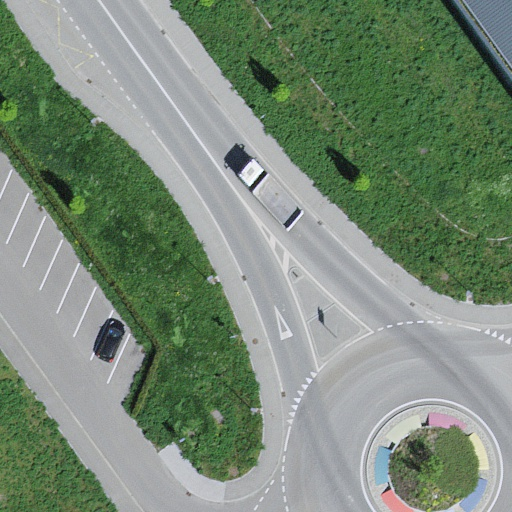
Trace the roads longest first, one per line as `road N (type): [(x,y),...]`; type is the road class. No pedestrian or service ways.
road 1 (tertiary): [(446,355),(394,325),(238,196)]
road 2 (tertiary): [(238,196),(287,310),(314,440)]
road 3 (tertiary): [(98,0),(238,196)]
road 4 (tertiary): [(446,355),(394,358),(357,376),(328,407),(314,440)]
